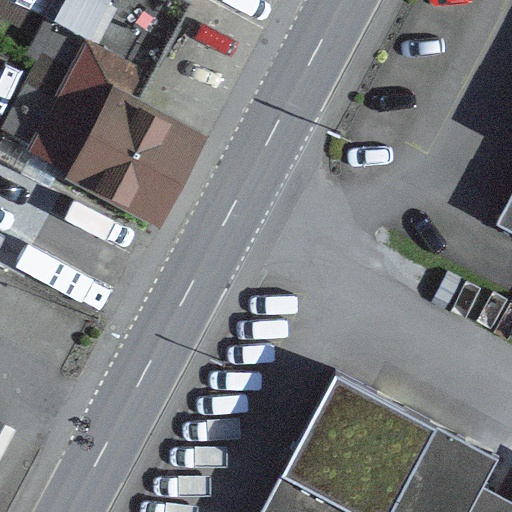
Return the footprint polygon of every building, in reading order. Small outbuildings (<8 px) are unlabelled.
[(24,0),(44,10),(49,0),(24,0)] [(161,215),(203,139),(131,100),(149,67),(49,13),(25,55),(37,62),(0,128),(7,131),(65,163),(161,215)] [(65,163),(7,131),(0,144),(0,263),(7,268),(65,163)] [(511,191),(498,218),(511,225),(511,191)] [(499,455),(336,369),(259,511),(511,511),(511,498),(484,484),(499,455)]
